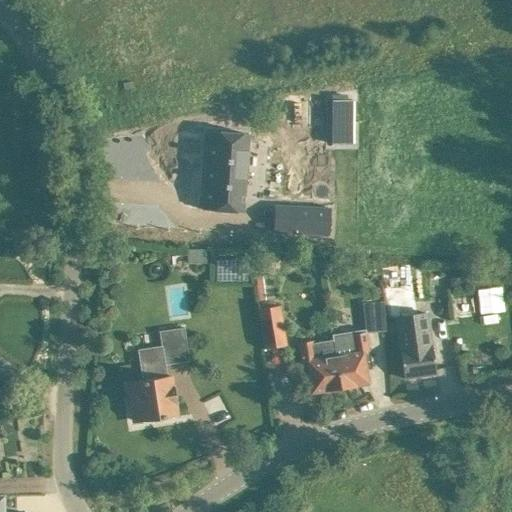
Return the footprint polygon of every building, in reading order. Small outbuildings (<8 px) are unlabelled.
[(352,98),(330,98),(331,142),(352,142),(352,98)] [(208,131),(203,209),(243,212),(248,134),(208,131)] [(294,207),(293,233),(329,234),(330,208),(294,207)] [(206,249),(188,248),(187,262),(206,262),(206,249)] [(262,259),(262,261),(262,263),(262,264),(263,266),(264,267),(265,268),(266,269),(268,270),(270,270),(271,270),(273,270),(275,270),(276,269),(277,268),(279,266),(279,265),(280,263),(280,261),(280,260),(279,258),(279,257),(278,255),(276,254),(275,253),(273,253),(272,252),(270,252),(269,252),(267,253),(266,254),(264,255),(263,256),(262,258),(262,259)] [(418,278),(417,259),(384,260),(385,279),(418,278)] [(450,268),(451,290),(464,290),(463,268),(450,268)] [(413,290),(385,294),(389,318),(395,317),(415,314),(416,314),(413,290)] [(379,301),(363,302),(365,332),(366,333),(386,331),(383,301),(379,301)] [(285,345),(278,305),(259,309),(265,348),(285,345)] [(415,314),(395,317),(401,358),(404,378),(435,374),(433,354),(432,346),(427,312),(415,314)] [(353,332),(332,335),(332,340),(335,356),(340,389),(368,384),(365,369),(371,368),(368,348),(366,333),(365,332),(353,334),(353,332)] [(312,341),(298,343),(301,359),(304,379),(310,378),(313,393),(340,389),(335,356),(332,340),(313,343),(312,341)] [(124,383),(128,404),(128,405),(129,405),(130,406),(132,418),(139,422),(176,416),(174,403),(176,402),(174,386),(171,386),(170,376),(166,376),(163,362),(164,361),(161,347),(141,350),(144,366),(142,367),(144,380),(124,383)]
